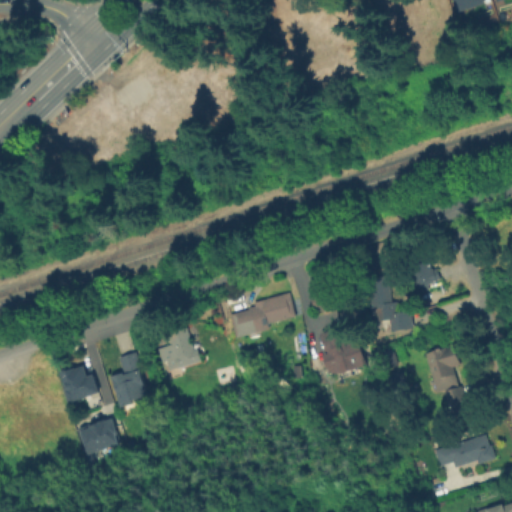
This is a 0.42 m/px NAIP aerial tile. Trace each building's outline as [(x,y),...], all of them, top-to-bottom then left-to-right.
[(453,0),(457,11),(486,2),(485,0),(453,0)] [(418,296),(409,271),(436,262),(445,286),(418,296)] [(370,281),(394,278),(398,310),(410,308),(412,328),(394,330),(392,319),(376,321),(370,281)] [(444,299),(441,287),(423,291),(426,303),(444,299)] [(290,297),(297,319),(270,327),(271,331),(240,340),(232,315),(290,297)] [(326,329),(356,319),(370,360),(336,372),(328,349),(333,348),(326,329)] [(170,362),(165,350),(173,347),(170,340),(192,331),(199,352),(204,350),(208,361),(181,372),(176,360),(170,362)] [(427,356),(459,346),(465,365),(455,368),(461,388),(438,394),(427,356)] [(124,409),(114,377),(126,373),(122,360),(139,355),(154,406),(140,410),(139,405),(124,409)] [(102,393),(96,374),(89,377),(85,364),(69,369),(68,368),(61,370),(68,390),(66,390),(71,404),(102,393)] [(452,419),(445,397),(464,391),(470,413),(452,419)] [(80,429),(84,442),(85,442),(89,456),(122,445),(119,436),(120,435),(115,419),(107,421),(107,420),(80,429)] [(443,468),(438,452),(491,435),(499,460),(458,472),(456,464),(443,468)] [(511,511),(511,501),(470,511),(511,511)]
